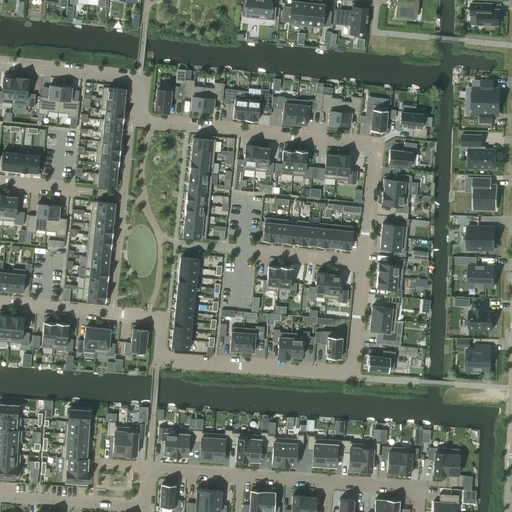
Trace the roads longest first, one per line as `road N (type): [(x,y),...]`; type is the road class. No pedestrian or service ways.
road 1 (residential): [(362,264),(374,142),(136,119),(140,78),(0,65)]
road 2 (residential): [(351,378),(161,359),(165,319),(0,301)]
road 3 (residential): [(362,264),(173,246)]
road 4 (residential): [(0,496),(146,505)]
road 5 (residential): [(124,195),(0,182)]
